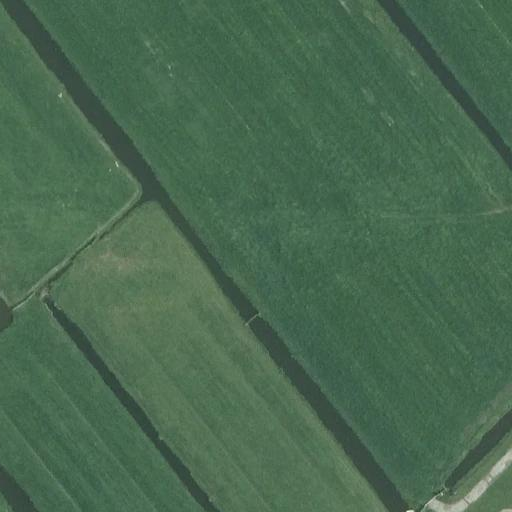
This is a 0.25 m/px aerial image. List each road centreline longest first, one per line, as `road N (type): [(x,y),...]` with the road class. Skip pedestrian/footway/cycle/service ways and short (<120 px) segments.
road 1 (track): [(0,348),(30,330),(20,305),(67,253),(138,265),(245,324)]
road 2 (track): [(261,311),(283,310),(439,511)]
